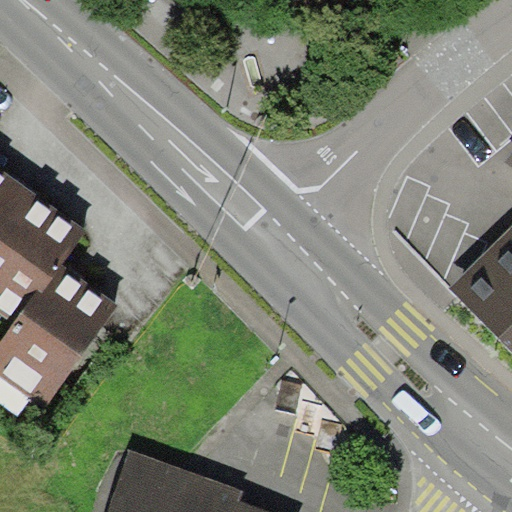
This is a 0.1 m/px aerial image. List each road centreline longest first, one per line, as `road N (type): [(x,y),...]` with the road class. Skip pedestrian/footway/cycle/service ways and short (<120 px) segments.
road 1 (secondary): [(14,0),(292,260)]
road 2 (residential): [(511,48),(292,260)]
road 3 (secondary): [(292,260),(469,429)]
